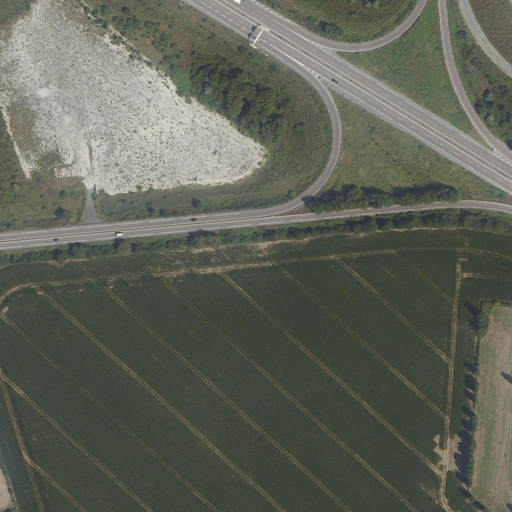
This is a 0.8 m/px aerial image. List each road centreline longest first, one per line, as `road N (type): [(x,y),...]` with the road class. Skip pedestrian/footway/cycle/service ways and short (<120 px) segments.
road 1 (trunk): [(0,245),(428,205),(511,210)]
road 2 (trunk): [(271,40),(317,84),(334,116),(335,147),(321,181),(293,204),(0,236)]
road 3 (trunk): [(511,171),(270,23)]
road 4 (trunk): [(271,40),(511,187)]
road 5 (trunk): [(511,157),(483,137),(466,111),(438,0)]
road 6 (trunk): [(420,0),(404,24),(355,47),(270,23)]
